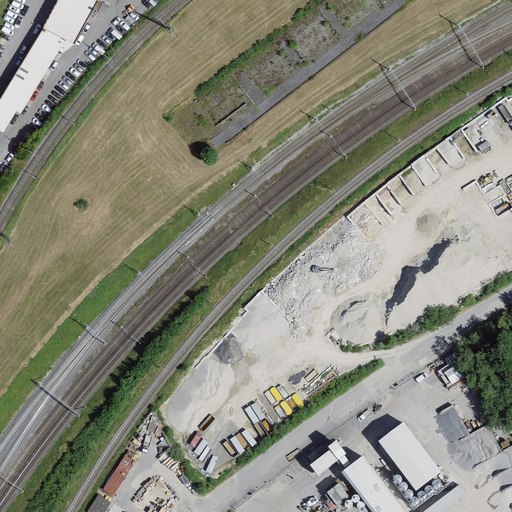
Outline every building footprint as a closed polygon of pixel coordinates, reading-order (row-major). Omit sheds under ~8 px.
[(98,2),(94,0),(58,0),(42,29),(65,43),(75,47),(98,2)] [(65,43),(42,29),(0,101),(0,132),(2,134),(15,111),(22,115),(65,43)] [(443,373),(452,385),(461,378),(452,366),(443,373)] [(455,439),(467,432),(452,407),(441,414),(455,439)] [(409,427),(380,447),(417,499),(445,479),(409,427)] [(332,439),(304,459),(317,477),(345,457),(332,439)] [(122,461),(104,490),(113,496),(132,467),(122,461)] [(338,484),(325,492),(334,506),(347,497),(338,484)] [(440,511),(466,495),(460,486),(420,511),(440,511)] [(104,511),(110,501),(97,495),(87,511),(104,511)]
